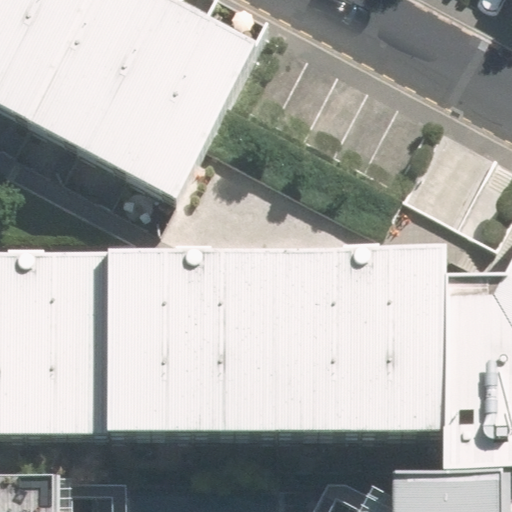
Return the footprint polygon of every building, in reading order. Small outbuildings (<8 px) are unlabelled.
[(38,0),(0,71),(0,118),(29,134),(100,0),(38,0)] [(0,0),(0,71),(38,0),(0,0)] [(100,0),(29,134),(78,160),(157,12),(135,0),(100,0)] [(78,160),(127,185),(206,37),(157,12),(78,160)] [(127,185),(176,211),(203,162),(255,63),(206,37),(127,185)] [(0,442),(29,443),(31,265),(0,264),(0,442)] [(29,443),(107,444),(109,266),(31,265),(29,443)] [(107,444),(191,445),(193,267),(109,266),(107,444)] [(191,445),(276,446),(278,268),(193,267),(191,445)] [(276,446),(360,447),(362,269),(278,268),(276,446)] [(360,447),(444,448),(446,301),(446,270),(362,269),(360,447)] [(444,485),(511,483),(511,291),(505,304),(446,301),(444,448),(444,485)] [(0,489),(0,511),(68,511),(69,491),(0,489)] [(511,511),(511,496),(394,495),(393,511),(511,511)]
